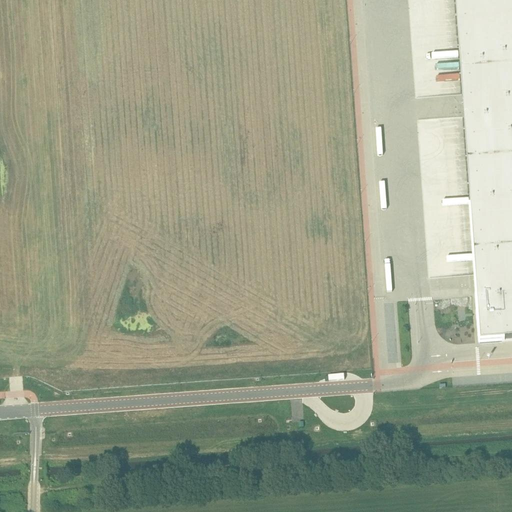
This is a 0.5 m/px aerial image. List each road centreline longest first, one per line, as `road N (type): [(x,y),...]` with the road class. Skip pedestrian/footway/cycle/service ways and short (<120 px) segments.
road 1 (unclassified): [(35,409),(376,385)]
road 2 (unclassified): [(431,348),(418,298),(424,229)]
